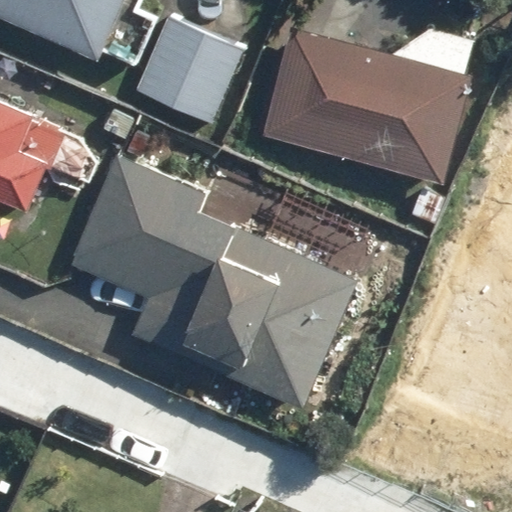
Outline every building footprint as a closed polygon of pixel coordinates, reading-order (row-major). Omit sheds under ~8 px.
[(0,0),(0,5),(112,53),(134,0),(0,0)] [(254,44),(178,12),(146,86),(222,118),(254,44)] [(400,49),(298,22),(269,129),(455,178),(483,70),(474,68),(482,34),(438,24),(400,49)] [(46,108),(0,89),(0,218),(10,194),(39,206),(59,158),(30,146),(46,108)] [(511,118),(503,172),(477,167),(473,192),(499,196),(497,210),(511,213),(511,297),(509,313),(511,313),(511,118)] [(215,190),(126,152),(79,262),(156,294),(141,330),(315,403),(371,273),(209,205),(215,190)] [(155,511),(160,501),(125,487),(114,511),(155,511)]
